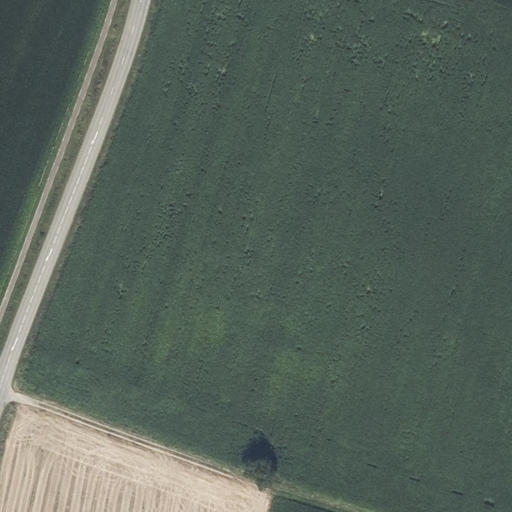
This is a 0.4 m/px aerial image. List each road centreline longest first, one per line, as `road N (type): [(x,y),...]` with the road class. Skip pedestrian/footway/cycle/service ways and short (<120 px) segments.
road 1 (secondary): [(141,0),(0,386)]
road 2 (track): [(354,511),(0,391)]
